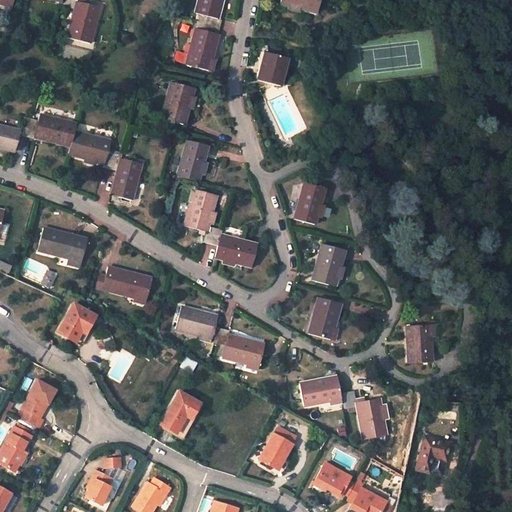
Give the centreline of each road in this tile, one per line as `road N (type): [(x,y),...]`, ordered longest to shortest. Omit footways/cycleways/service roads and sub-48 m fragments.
road 1 (residential): [(247,303),(333,361),(361,361),(393,317),(392,287),(369,257),(334,166),(319,157),(261,181)]
road 2 (residential): [(0,173),(82,206),(247,303)]
road 3 (residential): [(261,181),(233,96),(248,0)]
road 4 (unknown): [(475,304),(464,352),(444,381),(400,377),(382,340)]
road 5 (residential): [(247,303),(272,299),(289,280),(261,181)]
road 6 (residential): [(0,321),(71,371),(95,425)]
